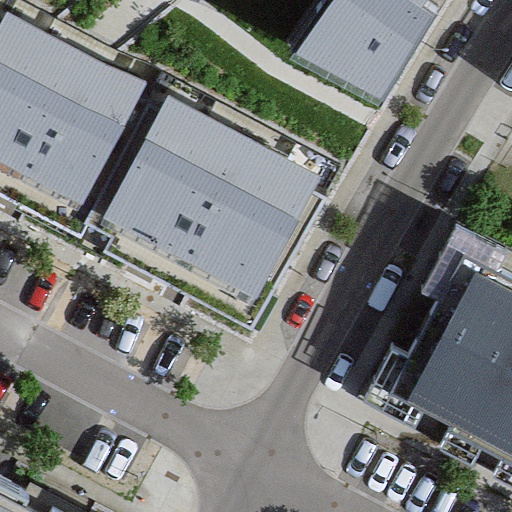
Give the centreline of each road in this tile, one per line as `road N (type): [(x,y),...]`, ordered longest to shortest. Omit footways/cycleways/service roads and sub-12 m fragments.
road 1 (residential): [(251,463),(511,17)]
road 2 (residential): [(251,463),(0,328)]
